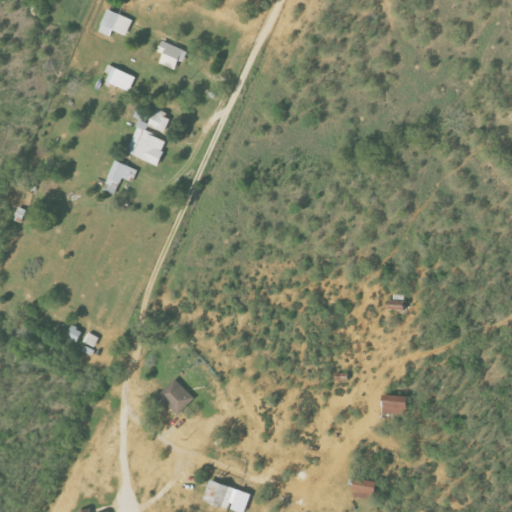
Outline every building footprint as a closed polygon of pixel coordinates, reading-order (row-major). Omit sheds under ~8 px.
[(110,37),(113,30),(127,36),(133,20),(109,10),(99,32),(110,37)] [(159,52),(164,54),(161,64),(177,70),(180,60),(185,62),(189,51),(163,42),(159,52)] [(107,83),(132,91),(136,75),(108,66),(106,73),(110,74),(107,83)] [(159,165),(169,141),(147,132),(150,127),(166,133),(172,116),(156,110),(150,124),(144,122),(148,111),(138,107),(134,118),(140,120),(127,153),(159,165)] [(138,170),(116,161),(104,191),(117,196),(124,179),(132,182),(138,170)] [(79,342),(83,330),(72,327),(68,339),(79,342)] [(100,337),(88,333),(84,343),(96,347),(100,337)] [(160,396),(180,414),(196,397),(176,379),(160,396)] [(410,396),(385,395),(385,414),(409,415),(410,396)] [(380,482),(358,478),(355,496),(377,500),(380,482)] [(230,509),(237,488),(211,480),(204,500),(230,509)] [(246,511),(253,494),(240,489),(232,509),(241,511),(246,511)]
